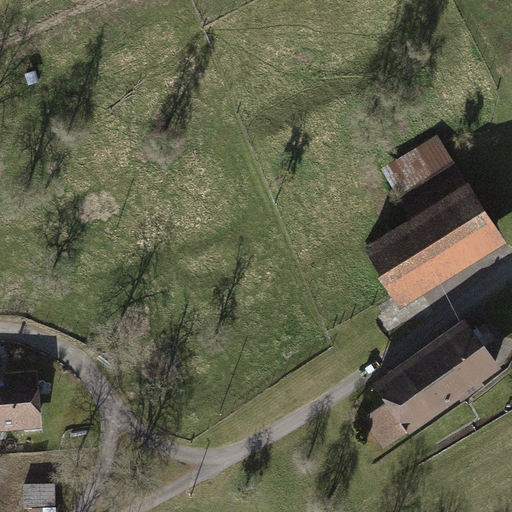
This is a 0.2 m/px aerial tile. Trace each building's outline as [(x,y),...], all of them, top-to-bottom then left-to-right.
[(437,135),(379,168),(403,208),(460,175),(437,135)] [(471,183),(363,246),(400,308),(508,245),(471,183)] [(501,370),(468,320),(375,380),(389,401),(362,419),(380,447),(501,370)] [(42,372),(0,373),(0,430),(44,429),(42,372)] [(59,503),(57,480),(26,481),(28,505),(59,503)]
